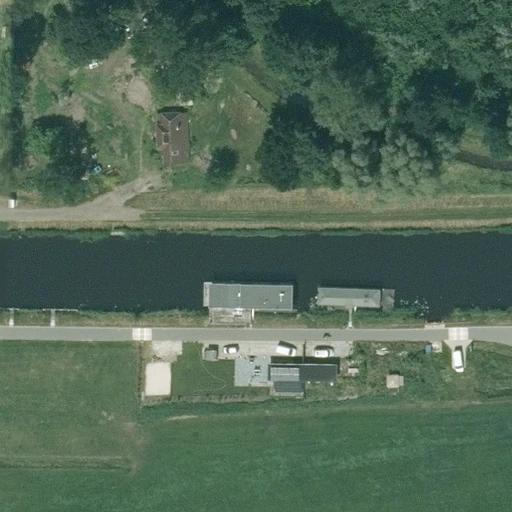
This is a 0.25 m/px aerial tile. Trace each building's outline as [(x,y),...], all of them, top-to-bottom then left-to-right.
[(130,0),(123,7),(130,13),(136,7),(161,29),(169,20),(147,0),(130,0)] [(9,25),(0,25),(0,38),(9,38),(9,25)] [(171,84),(172,75),(181,76),(182,68),(193,69),(196,41),(154,37),(151,82),(171,84)] [(189,154),(189,112),(159,112),(160,144),(166,144),(166,153),(189,154)] [(390,285),(311,285),(311,309),(391,309),(390,285)] [(291,288),(211,288),(211,312),(291,312),(291,288)] [(209,350),(209,359),(219,359),(219,351),(209,350)] [(305,381),(305,364),(274,363),(274,381),(305,381)] [(335,381),(336,364),(305,364),(305,381),(335,381)] [(404,375),(389,375),(389,386),(404,386),(404,375)]
